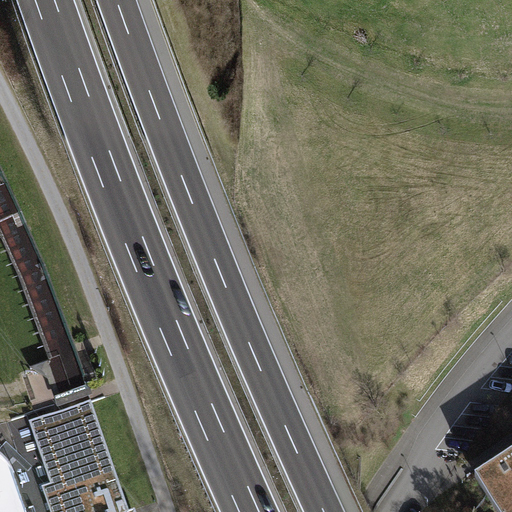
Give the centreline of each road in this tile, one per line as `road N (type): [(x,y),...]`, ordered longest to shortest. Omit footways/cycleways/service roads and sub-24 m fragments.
road 1 (motorway): [(325,511),(201,225),(117,0)]
road 2 (motorway): [(46,0),(139,254),(249,511)]
road 3 (unclassified): [(167,511),(69,233),(0,87)]
road 4 (unclassified): [(398,511),(433,430),(511,340)]
